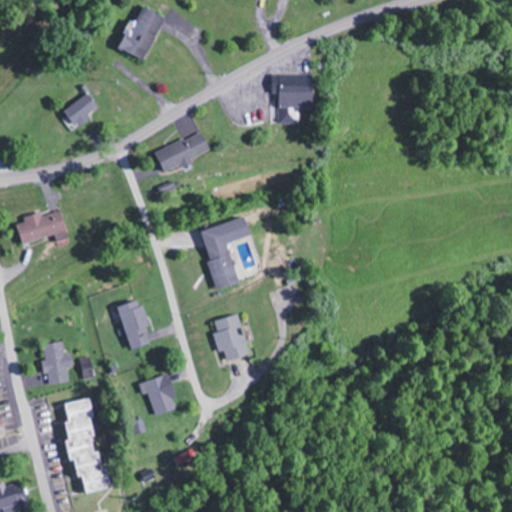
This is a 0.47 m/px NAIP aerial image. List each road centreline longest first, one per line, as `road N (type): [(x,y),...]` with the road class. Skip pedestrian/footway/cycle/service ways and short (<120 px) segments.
road 1 (tertiary): [(417,0),(284,51),(94,160),(0,180)]
road 2 (residential): [(206,407),(118,148)]
road 3 (residential): [(51,511),(0,285)]
